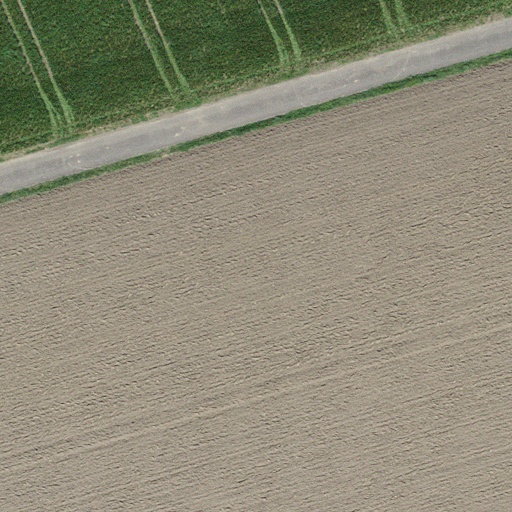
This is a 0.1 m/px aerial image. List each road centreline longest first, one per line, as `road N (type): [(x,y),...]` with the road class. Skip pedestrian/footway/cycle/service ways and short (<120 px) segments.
road 1 (residential): [(511,34),(125,143)]
road 2 (residential): [(0,179),(125,143)]
